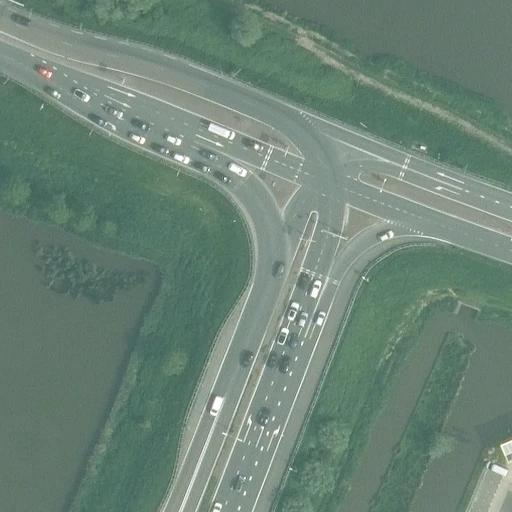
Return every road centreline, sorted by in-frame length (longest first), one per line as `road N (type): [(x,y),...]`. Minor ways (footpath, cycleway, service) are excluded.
road 1 (track): [(209,0),(511,148)]
road 2 (primary): [(262,110),(0,18)]
road 3 (motorway): [(276,260),(179,511)]
road 4 (motorway): [(222,511),(312,274)]
road 5 (primary): [(0,54),(194,131)]
road 6 (motorway): [(194,131),(253,196),(276,260)]
road 7 (primary): [(194,131),(326,182)]
road 8 (tertiary): [(511,206),(379,159)]
road 9 (motorway): [(312,274),(363,240),(429,222)]
